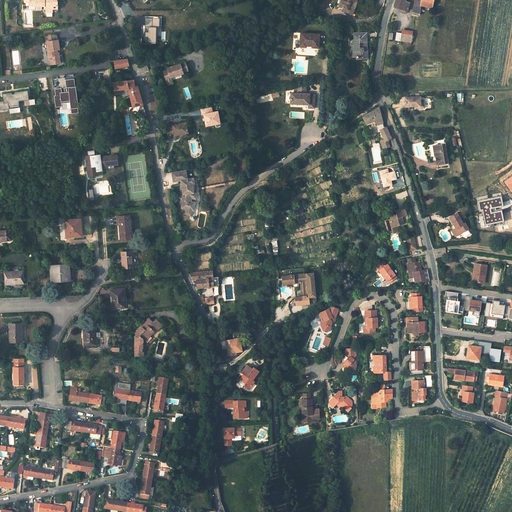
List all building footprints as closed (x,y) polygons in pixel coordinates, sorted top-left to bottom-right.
[(23,0),(24,2),(30,2),(30,4),(36,4),(36,6),(44,6),(44,9),(46,9),(46,12),(53,12),(52,9),(57,9),(57,6),(58,6),(58,4),(57,4),(57,1),(56,0),(23,0)] [(341,0),(339,7),(343,8),(354,12),(357,3),(356,3),(357,0),(344,0),(344,1),(341,0)] [(431,8),(433,0),(395,0),(393,7),(403,10),(405,0),(415,0),(412,12),(419,14),(420,5),(431,8)] [(395,40),(411,42),(412,32),(402,30),(401,33),(396,32),(395,40)] [(360,59),(366,59),(366,32),(354,32),(354,39),(353,39),(353,57),(360,57),(360,59)] [(301,33),(300,46),(306,47),(306,43),(312,44),(312,46),(318,46),(319,34),(301,33)] [(50,64),(59,63),(57,49),(59,49),(57,39),(45,41),(46,51),(47,56),(51,56),(51,59),(50,59),(50,64)] [(127,59),(114,61),(115,68),(129,65),(127,59)] [(168,70),(163,71),(166,81),(171,79),(170,77),(183,73),(182,72),(188,71),(185,62),(170,67),(171,69),(168,70)] [(73,77),(53,78),(54,88),(53,88),(55,107),(60,107),(60,110),(67,110),(68,114),(76,113),(73,77)] [(127,88),(132,106),(143,104),(138,87),(135,88),(133,80),(113,82),(114,90),(127,88)] [(306,93),(306,83),(295,86),(295,93),(306,93)] [(3,97),(3,99),(8,98),(9,105),(19,103),(19,99),(29,98),(27,86),(14,88),(14,89),(11,89),(11,88),(2,90),(3,97)] [(291,93),(290,103),(309,104),(309,102),(314,103),(315,95),(309,95),(310,94),(306,93),(295,93),(291,93)] [(419,100),(419,96),(402,97),(402,108),(424,107),(424,100),(419,100)] [(0,97),(0,107),(9,107),(9,105),(8,98),(3,99),(3,97),(0,97)] [(200,109),(204,127),(219,124),(216,111),(212,111),(211,106),(200,109)] [(375,121),(377,124),(383,122),(379,107),(363,117),(366,124),(375,121)] [(166,128),(168,136),(174,134),(175,135),(188,132),(186,122),(172,125),(173,126),(166,128)] [(380,142),(383,149),(389,146),(387,140),(391,138),(386,127),(380,130),(384,141),(380,142)] [(440,167),(448,165),(445,144),(434,146),(435,156),(438,156),(440,167)] [(98,172),(97,164),(102,164),(102,167),(118,165),(117,155),(101,157),(101,160),(96,160),(96,155),(89,156),(86,156),(88,177),(98,175),(98,172)] [(192,210),(193,210),(195,202),(191,201),(192,198),(196,199),(197,193),(195,193),(193,192),(192,187),(191,184),(194,183),(193,178),(187,179),(186,170),(172,173),(173,179),(173,181),(181,180),(181,184),(180,184),(181,188),(182,188),(183,194),(185,194),(185,196),(184,200),(183,200),(182,206),(185,206),(184,208),(187,209),(192,210)] [(491,208),(503,206),(501,196),(477,201),(479,211),(482,211),(485,226),(505,222),(503,210),(491,212),(491,208)] [(390,225),(391,228),(403,224),(402,219),(400,220),(399,218),(402,217),(406,216),(404,208),(395,210),(396,214),(392,215),(392,216),(390,217),(390,219),(384,221),(386,226),(390,225)] [(454,225),(456,229),(454,230),(457,236),(468,230),(465,224),(463,225),(462,222),(458,214),(450,218),(454,225)] [(120,240),(131,239),(128,216),(116,217),(116,222),(118,222),(120,240)] [(65,237),(80,236),(79,224),(64,225),(65,231),(65,237)] [(0,230),(0,240),(10,239),(9,229),(0,230)] [(405,236),(406,250),(415,249),(414,236),(405,236)] [(121,252),(122,268),(132,267),(130,251),(121,252)] [(383,266),(389,280),(398,276),(392,261),(391,261),(389,257),(388,257),(380,261),(381,263),(382,266),(383,266)] [(414,283),(421,282),(421,283),(428,281),(427,274),(421,275),(420,272),(419,262),(415,263),(412,264),(411,258),(407,258),(407,259),(410,279),(413,278),(414,283)] [(486,265),(475,263),(472,281),(484,283),(486,265)] [(50,281),(55,281),(55,279),(65,279),(64,270),(68,269),(67,265),(49,266),(50,281)] [(55,279),(55,281),(68,281),(68,269),(64,270),(65,279),(55,279)] [(22,271),(3,272),(4,285),(22,284),(22,271)] [(197,288),(219,286),(218,277),(212,278),(211,271),(189,273),(192,280),(196,280),(197,287),(197,288)] [(306,283),(307,296),(303,296),(296,297),(297,305),(314,303),(313,300),(317,299),(315,278),(308,278),(308,274),(295,276),(295,284),(302,283),(306,283)] [(295,284),(295,276),(284,277),(284,285),(295,284)] [(110,290),(112,309),(126,308),(124,288),(110,290)] [(413,312),(422,312),(421,308),(422,308),(422,301),(420,301),(420,296),(418,297),(418,293),(411,294),(411,297),(410,297),(410,302),(408,302),(404,302),(404,311),(410,310),(410,308),(412,308),(413,312)] [(449,297),(449,299),(447,299),(446,311),(458,313),(459,301),(458,301),(458,298),(457,298),(455,297),(455,298),(449,297)] [(463,309),(480,310),(480,298),(464,297),(463,309)] [(503,318),(503,315),(508,315),(510,305),(503,304),(492,303),(486,302),(485,312),(498,314),(497,317),(503,318)] [(335,318),(339,309),(333,307),(319,314),(321,317),(322,316),(325,321),(323,322),(321,326),(324,331),(326,332),(330,330),(334,321),(335,321),(336,319),(335,318)] [(376,318),(376,317),(375,317),(375,310),(365,310),(365,318),(367,318),(367,324),(368,324),(376,324),(376,318)] [(135,340),(135,357),(144,357),(144,351),(143,351),(142,342),(144,340),(145,341),(155,332),(150,326),(153,324),(159,330),(163,326),(157,319),(154,322),(150,318),(146,322),(145,321),(134,332),(137,335),(136,337),(136,340),(135,340)] [(418,332),(425,332),(425,322),(416,322),(416,321),(407,322),(407,333),(414,332),(414,335),(418,335),(418,332)] [(9,324),(9,342),(21,341),(21,323),(9,324)] [(374,332),(374,327),(376,327),(376,324),(368,324),(367,324),(367,325),(367,327),(366,327),(364,327),(364,332),(374,332)] [(83,330),(84,346),(96,345),(95,330),(83,330)] [(226,340),(228,355),(236,354),(233,339),(226,340)] [(491,343),(469,340),(466,356),(473,357),(473,359),(479,359),(480,348),(490,349),(491,343)] [(355,367),(355,361),(352,358),(355,355),(355,348),(346,348),(345,351),(345,356),(347,357),(345,360),(343,363),(343,371),(346,374),(351,373),(349,372),(354,367),(354,368),(355,367)] [(412,361),(412,370),(421,370),(421,364),(422,363),(422,351),(411,351),(412,361)] [(386,372),(385,355),(374,355),(373,355),(373,361),(374,361),(375,367),(373,367),(373,372),(384,372),(386,372)] [(13,358),(14,385),(24,385),(23,358),(13,358)] [(251,380),(256,373),(257,371),(252,367),(250,369),(246,365),(241,372),(244,374),(242,376),(241,376),(238,379),(244,384),(243,385),(249,389),(254,382),(251,380)] [(464,379),(474,380),(475,372),(456,369),(455,374),(454,378),(464,380),(464,379)] [(488,376),(488,382),(487,384),(502,387),(503,376),(489,374),(488,376)] [(159,378),(157,394),(165,395),(168,379),(159,378)] [(423,388),(423,380),(411,380),(412,388),(416,388),(416,391),(415,391),(415,400),(424,399),(424,394),(425,394),(425,388),(423,388)] [(463,391),(462,395),(461,401),(471,403),(473,392),(471,392),(472,386),(462,385),(461,391),(463,391)] [(76,401),(88,403),(88,399),(90,399),(91,394),(78,392),(79,389),(76,389),(76,388),(71,387),(69,400),(75,401),(76,401)] [(130,392),(116,389),(115,398),(128,400),(128,396),(130,396),(130,392)] [(372,396),(373,403),(377,403),(377,407),(385,407),(385,402),(385,399),(387,398),(392,398),(392,394),(384,394),(384,390),(380,390),(378,392),(378,393),(375,393),(372,396)] [(504,413),(506,398),(505,397),(505,392),(495,390),(494,396),(495,396),(494,405),(495,405),(494,411),(504,413)] [(128,400),(140,402),(142,393),(130,392),(130,396),(128,396),(128,400)] [(342,395),(340,395),(340,392),(335,393),(334,394),(334,396),(332,396),(329,400),(329,404),(333,407),(337,403),(339,405),(342,405),(349,411),(352,407),(351,406),(353,404),(353,401),(346,394),(344,396),(343,395),(342,395)] [(101,404),(102,396),(91,394),(90,399),(88,399),(88,403),(101,405),(101,404)] [(154,410),(163,411),(165,395),(157,394),(154,410)] [(303,407),(303,414),(306,414),(306,419),(313,418),(320,418),(320,411),(312,411),(312,409),(312,399),(310,399),(304,399),(302,399),(303,407)] [(233,408),(234,419),(244,419),(244,413),(246,413),(245,402),(234,402),(234,401),(225,401),(225,408),(233,408)] [(41,413),(40,417),(38,433),(43,433),(43,435),(47,436),(49,421),(55,422),(56,415),(41,413)] [(23,429),(25,420),(20,419),(17,419),(6,417),(5,422),(7,422),(6,426),(23,429)] [(152,436),(161,437),(164,421),(155,420),(152,436)] [(86,423),(67,421),(66,430),(83,432),(84,428),(85,428),(86,423)] [(100,435),(102,426),(86,423),(85,428),(84,428),(83,432),(90,433),(100,435)] [(241,429),(224,430),(225,447),(232,447),(231,440),(235,439),(235,436),(241,436),(241,429)] [(114,431),(111,447),(120,449),(121,442),(123,433),(118,432),(117,431),(116,431),(115,432),(114,431)] [(36,447),(45,448),(47,436),(43,435),(43,433),(38,433),(36,447)] [(161,437),(152,436),(150,452),(158,453),(161,437)] [(110,447),(103,446),(103,451),(102,455),(107,456),(108,451),(109,451),(110,447)] [(120,449),(111,447),(109,464),(118,465),(119,456),(120,449)] [(80,462),(69,460),(68,469),(80,471),(81,467),(80,467),(80,462)] [(94,464),(80,462),(80,467),(81,467),(80,471),(93,473),(94,464)] [(146,462),(143,478),(152,479),(154,463),(146,462)] [(32,468),(25,467),(24,475),(23,478),(27,478),(27,476),(40,478),(41,474),(39,474),(40,469),(36,468),(32,468)] [(54,471),(40,469),(39,474),(41,474),(40,478),(53,480),(53,476),(54,471)] [(1,482),(0,486),(13,488),(15,480),(8,479),(3,478),(2,482),(1,482)] [(152,479),(143,478),(140,498),(149,499),(149,497),(151,487),(152,479)] [(92,510),(96,492),(87,491),(84,507),(89,508),(88,510),(92,510)] [(127,503),(105,499),(104,508),(111,509),(118,511),(126,511),(127,503)] [(51,511),(69,511),(70,508),(71,502),(67,501),(66,508),(51,505),(50,510),(52,510),(51,511)] [(51,505),(35,503),(34,511),(35,511),(51,511),(52,510),(50,510),(51,505)] [(143,506),(127,503),(126,511),(142,511),(143,508),(143,506)]
